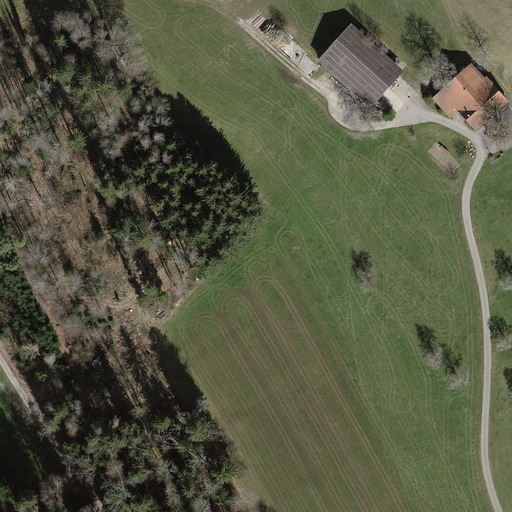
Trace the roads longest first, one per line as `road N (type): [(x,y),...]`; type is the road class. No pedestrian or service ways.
road 1 (track): [(501,511),(486,476),(488,296),(466,196),(486,146),(476,133),(419,117),(380,125),(222,7),(199,0)]
road 2 (track): [(0,360),(102,511)]
